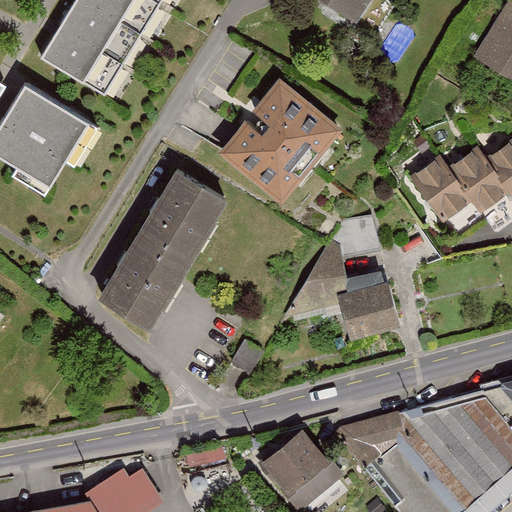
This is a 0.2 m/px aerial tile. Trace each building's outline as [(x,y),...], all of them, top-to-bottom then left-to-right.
[(164,0),(78,0),(47,51),(110,90),(164,0)] [(325,0),(359,21),(371,0),(325,0)] [(511,0),(480,54),(511,72),(511,0)] [(0,144),(56,178),(93,116),(31,78),(0,128),(0,144)] [(345,128),(284,78),(226,148),(287,198),(345,128)] [(511,140),(491,156),(511,183),(511,140)] [(511,183),(491,156),(483,145),(454,166),(477,197),(486,209),(511,190),(511,183)] [(445,154),(415,176),(447,219),(477,197),(454,166),(445,154)] [(232,194),(182,164),(106,290),(156,320),(232,194)] [(344,249),(379,245),(375,215),(341,219),(344,249)] [(346,290),(351,289),(349,280),(340,237),(301,300),(346,290)] [(346,290),(356,336),(402,326),(392,280),(390,281),(388,271),(349,280),(351,289),(346,290)] [(463,511),(511,470),(511,382),(348,428),(339,436),(404,511),(428,511),(380,456),(396,443),(455,511),(463,511)] [(307,428),(267,461),(305,507),(345,475),(307,428)] [(0,511),(140,511),(164,497),(138,461),(91,493),(0,511)]
